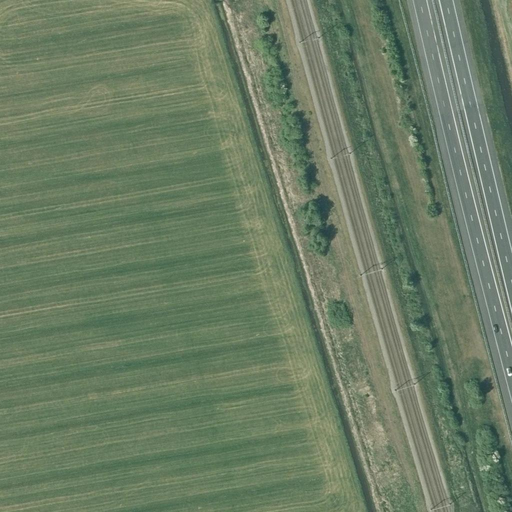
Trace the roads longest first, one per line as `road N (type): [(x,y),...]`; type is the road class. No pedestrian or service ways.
road 1 (motorway): [(420,0),(511,383)]
road 2 (motorway): [(511,276),(446,0)]
